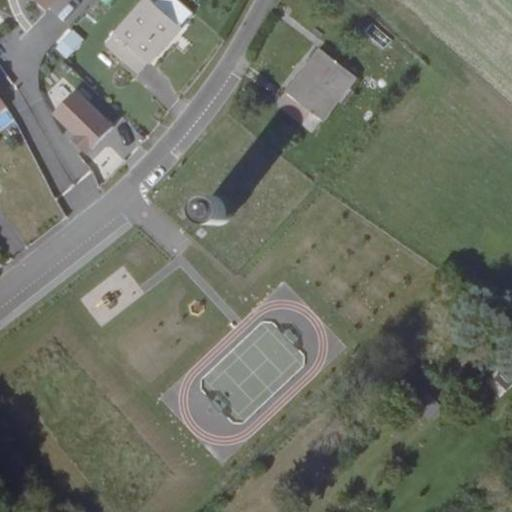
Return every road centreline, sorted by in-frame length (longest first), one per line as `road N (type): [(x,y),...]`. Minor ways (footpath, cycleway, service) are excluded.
road 1 (residential): [(0,289),(108,206),(213,96),(262,0)]
road 2 (unknown): [(108,206),(61,161),(0,73)]
